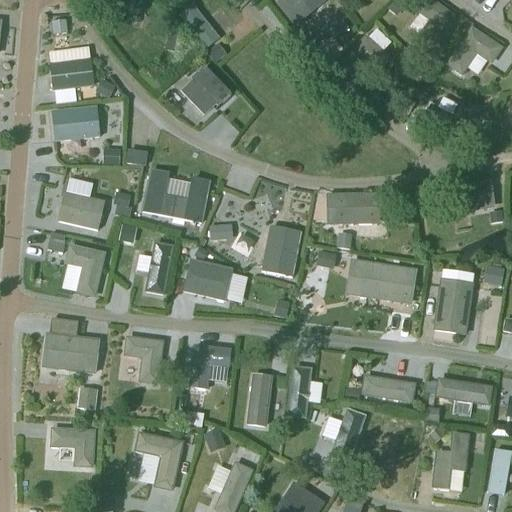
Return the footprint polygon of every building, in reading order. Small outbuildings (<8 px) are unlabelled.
[(324,0),(278,0),(276,2),(295,25),(324,0)] [(430,21),(415,44),(430,54),(457,15),(433,0),(425,0),(417,13),(430,21)] [(397,2),(387,11),(395,19),(405,10),(397,2)] [(191,9),(177,20),(204,55),(219,43),(191,9)] [(52,24),(53,36),(67,34),(66,23),(52,24)] [(342,23),(338,27),(329,34),(328,34),(335,42),(348,30),(342,23)] [(503,47),(474,28),(448,67),(462,77),(477,55),(491,64),(503,47)] [(179,56),(185,38),(172,34),(167,52),(179,56)] [(393,59),(369,37),(339,70),(362,92),(393,59)] [(225,57),(217,47),(206,55),(214,66),(225,57)] [(91,59),(50,63),(53,93),(94,88),(91,59)] [(228,98),(207,72),(187,88),(199,103),(190,110),(199,121),(228,98)] [(95,94),(109,100),(115,88),(101,82),(95,94)] [(386,90),(378,99),(387,107),(395,99),(386,90)] [(478,109),(462,100),(453,117),(433,106),(423,124),(460,143),(478,109)] [(98,109),(54,113),(56,143),(101,139),(98,109)] [(102,167),(119,168),(119,152),(103,151),(102,167)] [(146,155),(128,152),(126,166),(144,169),(146,155)] [(202,226),(210,184),(192,180),(188,203),(165,198),(169,176),(151,172),(142,215),(202,226)] [(489,179),(449,185),(453,215),(494,208),(489,179)] [(106,202),(66,193),(59,224),(99,233),(106,202)] [(120,195),(117,208),(128,210),(131,198),(120,195)] [(370,198),(327,199),(328,226),(370,225),(370,198)] [(106,231),(114,201),(107,199),(100,229),(106,231)] [(131,211),(128,210),(117,208),(116,208),(113,218),(129,221),(131,211)] [(501,214),(489,216),(491,226),(503,224),(501,214)] [(231,228),(229,228),(209,229),(210,243),(229,242),(231,242),(231,228)] [(301,236),(270,230),(262,275),(293,281),(301,236)] [(338,236),(336,250),(350,251),(351,237),(338,236)] [(47,252),(62,256),(65,244),(64,243),(49,240),(47,252)] [(174,250),(155,245),(145,299),(163,303),(174,250)] [(95,299),(105,253),(71,246),(67,265),(83,269),(78,295),(95,299)] [(200,249),(194,258),(202,263),(208,254),(200,249)] [(316,268),(330,271),(333,257),(319,254),(316,268)] [(409,306),(415,270),(350,260),(345,296),(409,306)] [(231,275),(187,265),(180,298),(224,307),(231,275)] [(489,269),(486,286),(501,288),(504,271),(489,269)] [(473,284),(443,279),(435,332),(465,336),(473,284)] [(289,306),(278,303),(274,318),(285,320),(289,306)] [(511,321),(504,320),(502,333),(511,335),(511,334),(511,321)] [(95,375),(99,340),(49,335),(45,370),(95,375)] [(162,341),(128,338),(126,358),(142,359),(140,384),(158,386),(162,341)] [(193,347),(190,389),(207,390),(209,367),(229,368),(230,350),(193,347)] [(316,352),(312,384),(337,387),(341,354),(316,352)] [(308,371),(295,369),(290,418),(304,420),(308,371)] [(415,384),(367,375),(364,396),(412,404),(415,384)] [(271,381),(251,378),(245,430),(265,433),(271,381)] [(489,407),(492,387),(441,378),(438,398),(489,407)] [(360,391),(346,389),(343,402),(358,405),(360,391)] [(77,410),(94,412),(97,392),(79,390),(77,410)] [(429,411),(428,425),(437,425),(439,412),(429,411)] [(366,420),(347,413),(329,461),(349,469),(366,420)] [(203,418),(188,415),(186,428),(201,430),(203,418)] [(94,430),(53,428),(52,449),(76,450),(75,468),(92,468),(94,430)] [(490,436),(501,437),(501,429),(490,428),(490,436)] [(446,437),(439,429),(428,438),(434,446),(446,437)] [(218,432),(203,438),(210,454),(225,449),(218,432)] [(183,441),(141,433),(137,453),(162,458),(156,489),(172,492),(183,441)] [(454,454),(438,452),(434,490),(450,492),(452,472),(464,473),(468,436),(456,435),(454,454)] [(511,457),(511,454),(496,451),(488,496),(504,500),(511,457)] [(234,511),(253,470),(238,463),(217,511),(218,511),(234,511)] [(320,511),(327,502),(295,481),(274,511),(320,511)] [(75,498),(65,497),(64,504),(74,506),(75,498)] [(116,511),(115,499),(98,500),(99,511),(116,511)] [(361,511),(363,508),(348,502),(343,511),(361,511)]
